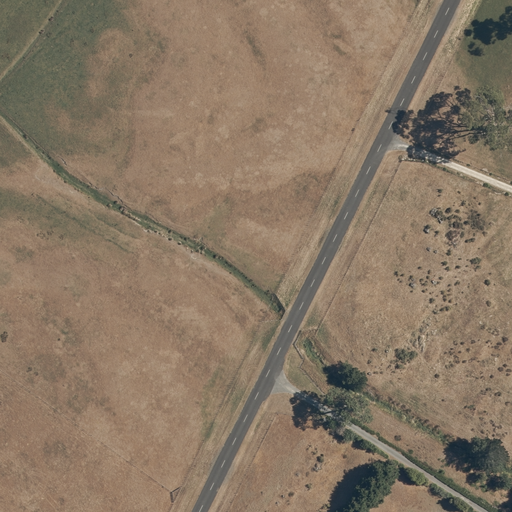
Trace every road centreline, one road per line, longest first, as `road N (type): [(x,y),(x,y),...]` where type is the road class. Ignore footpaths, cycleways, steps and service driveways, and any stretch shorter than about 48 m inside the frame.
road 1 (unclassified): [(199,511),(452,0)]
road 2 (unknown): [(260,387),(469,511)]
